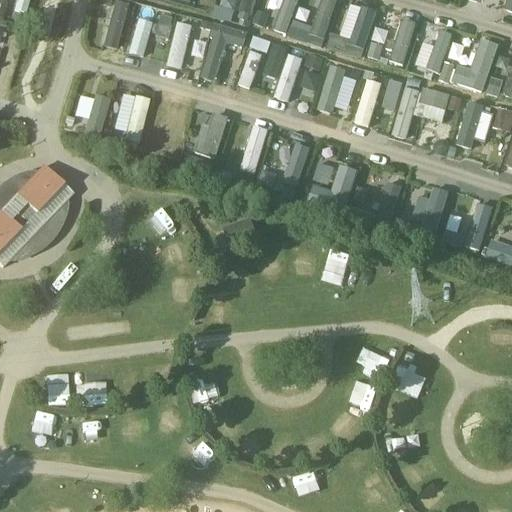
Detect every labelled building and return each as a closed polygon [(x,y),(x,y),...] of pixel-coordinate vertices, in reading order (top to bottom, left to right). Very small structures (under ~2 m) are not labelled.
[(0,0),(0,18),(2,19),(8,0),(0,0)] [(26,14),(30,0),(15,0),(12,10),(26,14)] [(61,40),(71,0),(47,0),(38,34),(61,40)] [(235,0),(218,0),(215,19),(232,22),(236,0),(235,0)] [(253,24),(256,0),(242,0),(239,22),(253,24)] [(284,0),(273,31),(286,36),(298,0),(284,0)] [(319,0),(313,27),(291,22),(287,38),(324,46),(335,0),(319,0)] [(511,0),(504,0),(501,9),(511,13),(511,0)] [(115,1),(101,47),(117,51),(130,5),(115,1)] [(350,42),(333,37),(330,46),(363,56),(377,13),(361,8),(350,42)] [(161,14),(155,36),(168,39),(174,18),(161,14)] [(126,54),(141,59),(153,25),(138,20),(126,54)] [(210,44),(198,78),(214,84),(228,45),(242,50),(247,36),(205,20),(198,39),(210,44)] [(403,67),(418,26),(404,21),(389,62),(403,67)] [(176,24),(168,68),(183,71),(191,27),(176,24)] [(440,32),(436,48),(423,45),(416,72),(425,75),(427,70),(442,74),(452,35),(440,32)] [(254,37),(250,49),(268,54),(272,43),(254,37)] [(471,71),(456,66),(450,84),(483,95),(499,47),(481,41),(471,71)] [(38,76),(35,89),(47,92),(58,50),(29,43),(25,57),(34,59),(30,74),(38,76)] [(270,45),(265,77),(279,79),(284,47),(270,45)] [(250,91),(263,55),(250,51),(238,86),(250,91)] [(289,104),(302,59),(287,55),(274,100),(289,104)] [(307,56),(305,69),(321,72),(324,59),(307,56)] [(330,62),(319,102),(343,108),(348,89),(356,91),(362,70),(330,62)] [(304,70),(299,86),(316,90),(320,74),(304,70)] [(368,70),(355,124),(372,128),(374,119),(392,123),(403,79),(368,70)] [(497,99),(504,84),(492,78),(485,94),(497,99)] [(414,117),(443,124),(450,97),(422,89),(414,117)] [(75,117),(88,121),(83,136),(98,141),(110,103),(82,94),(75,117)] [(113,129),(127,134),(123,145),(135,149),(151,103),(125,94),(113,129)] [(407,96),(391,137),(403,141),(418,100),(407,96)] [(474,140),(487,142),(493,108),(466,103),(457,148),(472,150),(474,140)] [(496,130),(511,132),(511,112),(498,111),(496,130)] [(202,127),(192,154),(214,162),(230,120),(213,114),(208,129),(202,127)] [(241,172),(256,176),(267,131),(252,127),(241,172)] [(511,141),(502,166),(511,169),(511,141)] [(295,145),(279,192),(296,198),(312,150),(295,145)] [(308,202),(344,214),(358,173),(339,166),(338,171),(318,164),(312,183),(314,184),(308,202)] [(19,184),(17,181),(13,183),(9,185),(5,187),(2,190),(0,191),(0,267),(2,270),(22,249),(27,254),(30,258),(33,256),(37,254),(40,252),(43,250),(46,247),(49,244),(52,241),(54,238),(57,235),(59,231),(60,228),(62,224),(58,222),(53,217),(73,196),(44,169),(24,189),(19,184)] [(388,234),(403,188),(387,183),(376,216),(358,210),(354,223),(388,234)] [(433,189),(430,201),(419,198),(413,221),(424,224),(421,233),(435,237),(448,193),(433,189)] [(479,204),(463,248),(478,254),(493,209),(479,204)] [(456,235),(461,220),(450,216),(442,244),(462,250),(465,238),(456,235)] [(511,247),(492,239),(485,257),(511,268),(511,247)] [(291,246),(290,274),(312,275),(313,247),(291,246)] [(327,285),(347,290),(354,258),(335,253),(327,285)] [(191,300),(193,280),(164,277),(162,298),(191,300)] [(382,376),(392,357),(376,349),(366,368),(382,376)] [(169,367),(157,371),(161,384),(174,380),(169,367)] [(104,374),(79,376),(82,406),(107,404),(104,374)] [(69,402),(69,378),(51,378),(51,401),(69,402)] [(218,417),(224,428),(245,416),(239,405),(218,417)] [(51,440),(58,423),(39,414),(32,432),(51,440)] [(141,414),(119,416),(121,448),(143,447),(141,414)] [(257,459),(266,430),(250,425),(241,454),(257,459)] [(304,447),(322,437),(315,425),(298,434),(304,447)] [(389,459),(406,453),(400,437),(383,443),(389,459)] [(405,493),(428,478),(418,463),(395,478),(405,493)] [(382,477),(365,485),(374,504),(391,496),(382,477)] [(458,500),(453,511),(476,511),(478,507),(458,500)]
